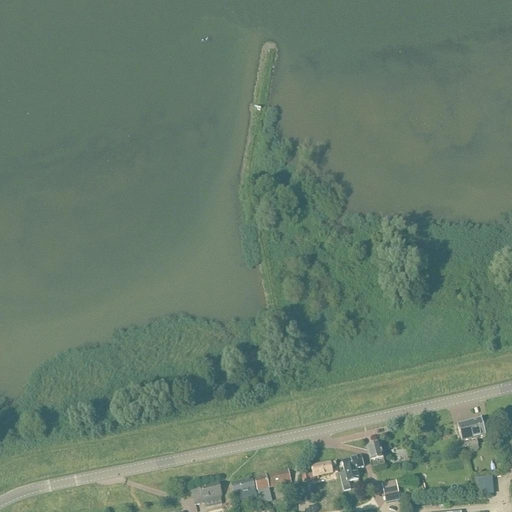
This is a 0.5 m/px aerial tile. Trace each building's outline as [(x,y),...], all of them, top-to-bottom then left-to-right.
[(481,420),(457,426),(462,444),(464,444),(466,443),(486,438),(481,420)] [(367,448),(368,453),(372,469),(385,466),(383,460),(380,445),(367,448)] [(361,457),(342,462),(345,473),(339,474),(344,493),(351,491),(349,483),(359,481),(356,470),(364,468),(361,457)] [(300,485),(302,493),(304,502),(309,501),(307,492),(305,483),(310,482),(315,481),(315,478),(333,474),(331,467),(336,466),(335,461),(311,466),(312,474),(309,475),(309,474),(301,476),(303,484),(300,485)] [(291,483),(288,470),(255,479),(260,497),(270,495),(268,489),(291,483)] [(338,472),(335,472),(334,473),(335,479),(333,479),(337,495),(342,493),(338,472)] [(252,479),(231,484),(234,496),(251,492),(252,495),(256,494),(252,479)] [(400,502),(398,494),(396,482),(382,485),(386,504),(400,502)] [(219,484),(192,491),(195,504),(195,505),(198,505),(197,503),(222,497),(219,484)]
